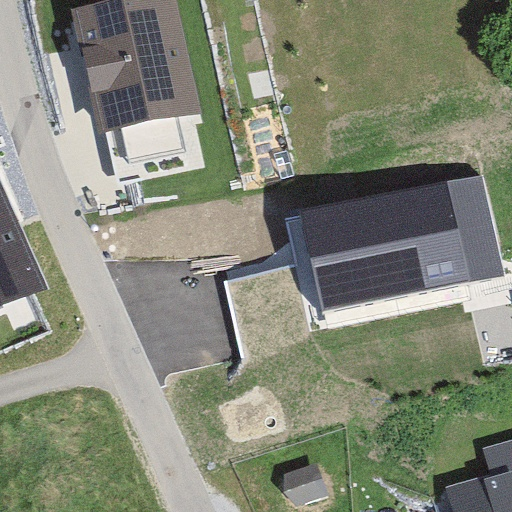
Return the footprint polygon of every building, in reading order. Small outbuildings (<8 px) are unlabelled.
[(205,168),(169,0),(154,0),(80,16),(117,187),(205,168)] [(502,272),(482,176),(303,213),(324,310),(502,272)] [(0,309),(46,289),(0,186),(0,309)] [(448,511),(511,511),(511,440),(480,450),(489,480),(443,494),(448,511)] [(328,497),(315,467),(291,477),(304,507),(328,497)]
